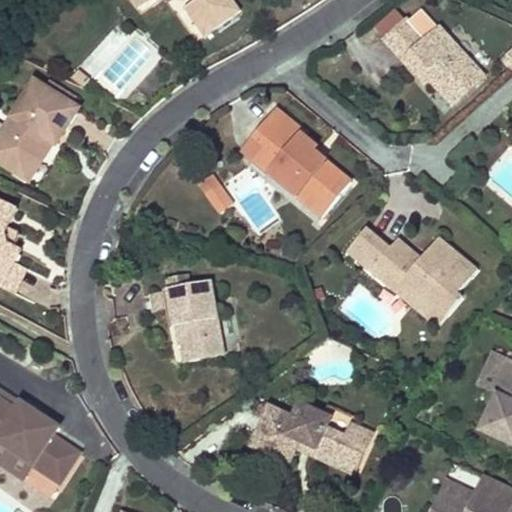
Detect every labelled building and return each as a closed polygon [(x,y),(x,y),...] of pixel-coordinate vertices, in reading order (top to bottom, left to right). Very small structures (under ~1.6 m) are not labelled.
[(129,0),(137,10),(152,0),(197,0),(195,2),(184,9),(204,38),(241,13),(232,0),(129,0)] [(484,78),(441,31),(427,43),(409,22),(387,42),(406,63),(411,59),(431,81),(454,106),(484,78)] [(511,71),(511,53),(503,62),(511,71)] [(431,81),(411,59),(406,63),(426,85),(431,81)] [(92,81),(80,71),(73,80),(85,89),(92,81)] [(53,146),(76,111),(32,83),(0,133),(0,166),(22,181),(47,142),(51,145),(53,146)] [(352,183),(324,159),(320,163),(312,157),(316,152),(319,149),(302,134),(305,131),(278,109),(254,138),(266,147),(280,159),(269,171),(323,217),(352,183)] [(26,183),(51,145),(47,142),(22,181),(26,183)] [(269,171),(280,159),(266,147),(255,160),(269,171)] [(324,159),(316,152),(312,157),(320,163),(324,159)] [(228,197),(213,175),(201,184),(216,205),(228,197)] [(221,214),(233,205),(228,197),(216,205),(221,214)] [(6,233),(9,228),(18,210),(0,200),(0,287),(2,289),(15,263),(22,250),(16,247),(10,244),(6,233)] [(16,247),(21,237),(19,232),(9,228),(6,233),(10,244),(16,247)] [(428,264),(423,260),(400,240),(392,249),(369,229),(349,253),(387,285),(396,274),(448,318),(464,298),(459,295),(480,271),(441,239),(428,254),(434,258),(428,264)] [(428,264),(434,258),(428,254),(423,260),(428,264)] [(14,294),(27,269),(15,263),(2,289),(14,294)] [(448,318),(396,274),(387,285),(439,328),(448,318)] [(191,286),(189,276),(168,279),(170,289),(172,289),(191,286)] [(225,357),(213,282),(191,286),(172,289),(176,309),(173,309),(176,327),(178,327),(184,326),(190,363),(225,357)] [(176,309),(172,289),(170,289),(170,292),(151,295),(155,312),(173,309),(176,309)] [(190,363),(184,326),(178,327),(181,346),(182,346),(185,363),(190,363)] [(494,394),(510,360),(494,353),(478,387),(494,394)] [(511,360),(510,360),(494,394),(498,395),(481,431),(511,445),(511,360)] [(22,405),(0,390),(0,399),(18,411),(22,405)] [(80,455),(54,437),(59,428),(22,405),(18,411),(0,399),(0,443),(36,466),(61,483),(80,455)] [(358,470),(373,436),(352,426),(346,438),(327,429),(332,419),(301,405),(294,419),(270,408),(252,448),(290,465),(297,450),(300,443),(358,470)] [(36,466),(0,443),(0,459),(28,478),(36,466)] [(358,470),(300,443),(297,450),(354,476),(358,470)] [(511,511),(511,491),(483,478),(475,496),(471,505),(442,492),(433,511),(511,511)] [(471,505),(475,496),(446,483),(442,492),(471,505)]
